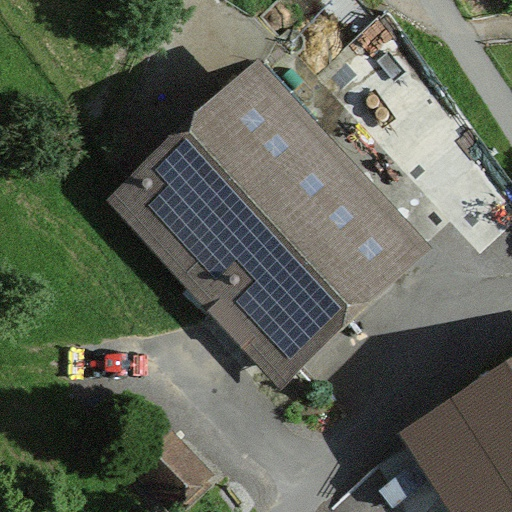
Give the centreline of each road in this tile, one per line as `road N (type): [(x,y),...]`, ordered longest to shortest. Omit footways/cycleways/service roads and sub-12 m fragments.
road 1 (residential): [(311,511),(511,335)]
road 2 (residential): [(440,0),(511,113)]
